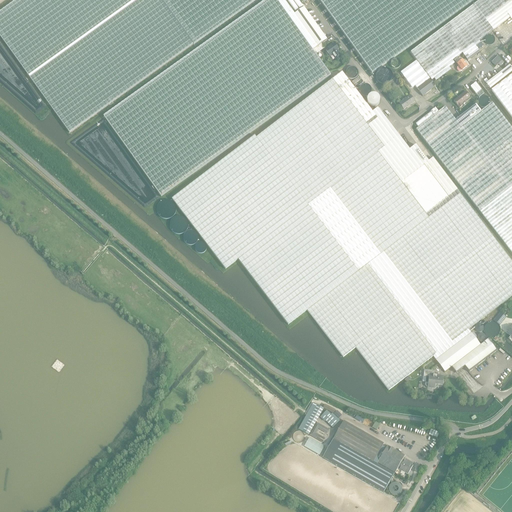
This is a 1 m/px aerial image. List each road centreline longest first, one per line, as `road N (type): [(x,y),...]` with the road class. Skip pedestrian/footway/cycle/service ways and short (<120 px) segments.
road 1 (unclassified): [(0,132),(275,370),(368,413),(457,432)]
road 2 (track): [(319,390),(315,377),(0,107)]
road 3 (unclassified): [(312,4),(402,125),(511,37)]
